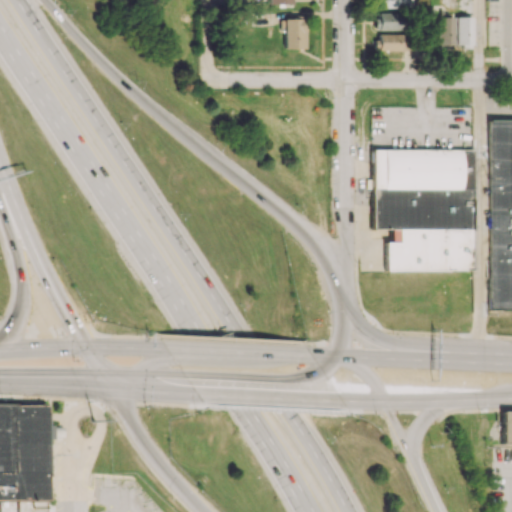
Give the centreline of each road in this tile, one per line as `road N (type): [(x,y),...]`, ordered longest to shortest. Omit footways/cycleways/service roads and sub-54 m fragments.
road 1 (motorway): [(348,511),(246,338),(16,0)]
road 2 (motorway): [(346,304),(330,254),(151,106),(47,0)]
road 3 (motorway): [(0,33),(187,318)]
road 4 (residential): [(511,80),(211,76)]
road 5 (motorway): [(187,318),(309,511)]
road 6 (primary): [(511,359),(312,355)]
road 7 (motorway): [(0,170),(85,348)]
road 8 (primary): [(341,401),(511,397)]
road 9 (primary): [(168,348),(0,352)]
road 10 (motorway): [(106,382),(142,441),(203,511)]
road 11 (motorway): [(480,357),(389,345),(346,304)]
road 12 (primary): [(312,355),(168,348)]
road 13 (primary): [(199,394),(341,401)]
road 14 (motorway): [(413,465),(377,386),(358,365),(333,356)]
road 15 (motorway): [(312,355),(173,356)]
road 16 (motorway): [(0,206),(21,278),(17,316),(0,335)]
road 17 (motorway): [(184,374),(282,379),(321,370)]
road 18 (motorway): [(433,511),(410,449),(417,426),(447,400)]
road 19 (residential): [(342,205),(344,79)]
